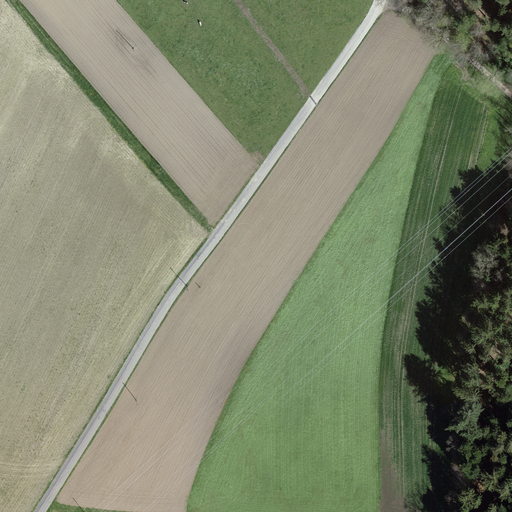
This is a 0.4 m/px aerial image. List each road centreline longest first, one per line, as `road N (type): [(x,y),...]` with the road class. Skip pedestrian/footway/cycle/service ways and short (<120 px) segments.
road 1 (track): [(379,0),(172,292),(40,511)]
road 2 (track): [(511,99),(407,9),(380,0)]
